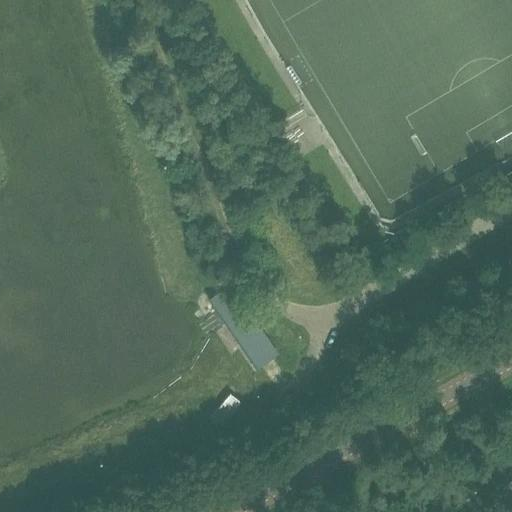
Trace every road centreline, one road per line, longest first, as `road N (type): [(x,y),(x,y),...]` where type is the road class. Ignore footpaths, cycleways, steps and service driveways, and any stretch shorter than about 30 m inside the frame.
road 1 (track): [(263,291),(240,258),(139,0)]
road 2 (tertiary): [(243,511),(511,362)]
road 3 (unclassified): [(511,209),(331,313),(303,313),(263,291)]
